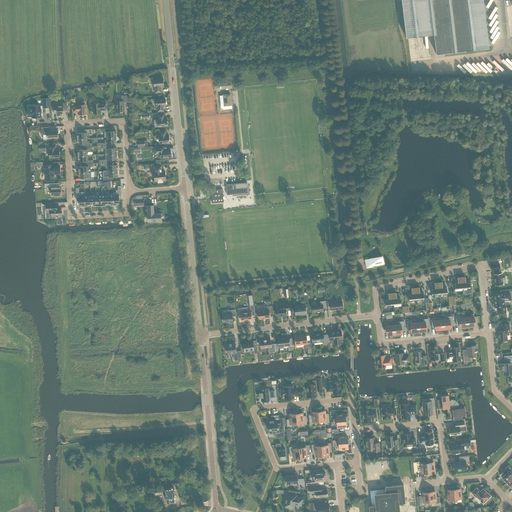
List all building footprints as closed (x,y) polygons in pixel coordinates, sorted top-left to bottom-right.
[(488,47),(482,0),(401,0),(406,36),(434,33),(436,53),(488,47)] [(154,88),(155,88),(155,93),(161,92),(161,87),(164,87),(163,81),(164,81),(164,80),(163,80),(163,77),(153,78),(154,88)] [(223,95),(224,106),(231,105),(230,94),(223,95)] [(121,112),(121,111),(124,111),(124,103),(128,102),(127,95),(121,96),(121,101),(116,101),(116,108),(115,108),(116,112),(121,112)] [(163,106),(166,105),(165,98),(155,99),(156,106),(157,106),(157,112),(164,111),(163,106)] [(78,105),(73,106),(73,112),(79,112),(79,115),(86,114),(85,104),(85,103),(84,102),(83,102),(81,102),(80,102),(79,103),(79,105),(78,105)] [(63,105),(53,105),(54,114),(57,113),(57,116),(64,116),(63,110),(67,110),(67,103),(62,103),(63,105)] [(101,113),(100,110),(106,110),(106,103),(100,104),(100,103),(93,103),(93,114),(101,113)] [(41,110),(40,110),(40,106),(32,106),(32,109),(27,109),(28,115),(32,115),(32,118),(41,117),(40,113),(41,113),(41,110)] [(155,127),(168,126),(167,119),(165,119),(164,114),(158,114),(158,120),(157,120),(154,120),(155,127)] [(41,127),(41,135),(43,135),(43,139),(47,139),(47,138),(58,138),(58,131),(49,131),(49,127),(41,127)] [(77,135),(77,139),(87,138),(87,135),(89,135),(89,133),(92,133),(91,129),(83,130),(84,133),(77,133),(77,135)] [(116,131),(109,132),(109,129),(101,129),(101,132),(104,132),(104,137),(106,137),(111,137),(116,137),(116,133),(116,131)] [(159,137),(160,144),(169,143),(169,136),(166,136),(166,130),(160,131),(160,136),(159,137)] [(116,140),(116,137),(111,137),(106,137),(107,140),(104,141),(105,143),(102,143),(102,146),(105,146),(110,146),(110,143),(116,142),(116,140)] [(89,141),(87,141),(87,138),(77,139),(77,142),(78,144),(84,144),(84,147),(92,146),(92,143),(89,143),(89,141)] [(49,158),(59,158),(59,150),(56,151),(55,145),(49,146),(49,151),(49,158)] [(90,150),(92,149),(92,146),(84,147),(84,150),(78,150),(78,152),(78,155),(88,155),(88,152),(90,152),(90,150)] [(117,148),(105,149),(105,146),(102,146),(102,149),(105,149),(105,151),(107,151),(107,154),(110,154),(117,154),(117,150),(117,148)] [(161,147),(153,148),(154,154),(157,154),(157,156),(158,157),(159,158),(161,158),(171,157),(170,150),(165,150),(164,147),(161,147)] [(107,154),(105,154),(105,160),(106,160),(106,163),(109,163),(109,160),(117,159),(117,157),(117,154),(110,154),(107,154)] [(90,163),(93,163),(93,160),(90,160),(88,160),(88,155),(78,155),(78,159),(78,161),(85,161),(85,164),(90,163)] [(79,169),(79,172),(88,172),(91,172),(90,166),(93,166),(93,163),(90,163),(85,164),(85,166),(79,167),(79,169)] [(106,168),(108,168),(108,171),(113,171),(118,171),(118,167),(117,167),(117,165),(106,165),(106,163),(103,163),(103,166),(106,166),(106,168)] [(54,178),(54,174),(60,174),(59,166),(53,166),(53,165),(44,165),(45,173),(44,173),(44,177),(45,178),(45,179),(54,178)] [(165,171),(162,172),(161,165),(154,166),(154,172),(154,173),(155,181),(158,181),(158,183),(163,182),(163,180),(166,180),(165,171)] [(108,171),(103,171),(104,180),(107,180),(107,177),(118,176),(118,174),(118,171),(113,171),(108,171)] [(86,178),(86,180),(94,180),(94,177),(91,177),(91,172),(88,172),(79,172),(79,176),(79,178),(86,178)] [(52,197),(61,196),(60,187),(59,187),(58,183),(44,184),(44,188),(50,188),(50,192),(52,197)] [(247,183),(226,184),(227,195),(248,193),(247,183)] [(116,195),(113,195),(113,205),(117,205),(117,204),(119,204),(118,195),(118,193),(121,193),(121,186),(118,186),(118,190),(116,190),(116,195)] [(81,206),(85,206),(85,196),(84,192),(79,192),(79,188),(76,188),(76,195),(79,195),(79,206),(81,206)] [(212,203),(224,202),(222,189),(211,190),(212,203)] [(57,203),(46,204),(46,218),(58,217),(58,223),(62,223),(62,212),(61,210),(60,210),(60,207),(57,208),(57,203)] [(161,221),(161,217),(162,217),(162,213),(154,213),(153,213),(153,211),(154,211),(153,205),(147,206),(148,206),(148,214),(151,214),(151,217),(148,217),(148,221),(152,221),(154,221),(161,221)] [(372,267),(375,268),(376,266),(384,264),(382,256),(365,260),(367,268),(372,267)] [(500,273),(499,270),(500,270),(499,264),(491,265),(491,271),(494,270),(494,274),(495,286),(503,285),(502,283),(506,283),(505,278),(502,278),(501,273),(500,273)] [(467,276),(467,278),(461,279),(462,289),(463,289),(463,294),(473,293),(471,283),(470,283),(470,282),(468,282),(467,276)] [(460,290),(460,289),(462,289),(461,279),(455,279),(455,277),(456,283),(454,284),(455,291),(455,290),(457,289),(457,290),(460,290)] [(444,281),(444,283),(438,284),(439,294),(442,294),(442,295),(445,294),(447,293),(447,295),(446,287),(445,288),(444,281)] [(437,295),(439,294),(438,284),(432,285),(432,283),(432,289),(431,289),(432,296),(432,295),(434,295),(434,296),(437,295)] [(421,287),(421,289),(415,289),(416,300),(419,299),(419,300),(422,300),(422,299),(424,299),(424,300),(424,293),(422,293),(421,287)] [(414,301),(414,300),(416,300),(415,289),(409,290),(409,288),(410,294),(408,294),(409,302),(409,300),(411,300),(411,301),(414,301)] [(398,294),(392,295),(393,305),(396,305),(399,305),(399,304),(401,304),(401,306),(400,298),(399,298),(398,292),(398,294)] [(391,305),(393,305),(392,295),(386,295),(386,293),(386,300),(385,300),(386,307),(386,306),(388,306),(391,306),(391,305)] [(495,307),(497,307),(498,313),(505,312),(505,305),(504,306),(503,300),(510,300),(509,293),(503,294),(502,293),(494,294),(495,307)] [(338,310),(343,309),(342,301),(330,302),(330,297),(326,298),(327,306),(330,306),(331,310),(335,310),(338,310)] [(312,306),(313,312),(323,311),(323,308),(326,308),(325,301),(320,302),(320,305),(312,306)] [(276,309),(277,317),(286,315),(286,311),(290,310),(289,304),(282,305),(283,308),(276,309)] [(294,305),(295,314),(306,313),(305,304),(294,305)] [(239,313),(241,321),(252,319),(251,315),(255,314),(254,305),(253,305),(254,305),(250,306),(250,311),(239,313)] [(266,310),(258,311),(259,319),(270,317),(269,313),(273,313),(272,306),(266,306),(266,310)] [(228,310),(229,314),(221,314),(222,323),(233,322),(232,316),(236,316),(235,310),(228,310)] [(459,315),(455,316),(456,326),(462,325),(462,327),(467,326),(466,318),(466,314),(461,315),(459,315)] [(471,317),(466,318),(467,326),(473,326),(473,324),(475,324),(473,314),(471,314),(471,317)] [(447,320),(442,320),(443,329),(448,328),(448,326),(453,326),(452,316),(446,317),(447,320)] [(422,319),(422,322),(418,323),(419,331),(424,331),(424,329),(429,328),(428,318),(422,319)] [(437,318),(431,318),(432,328),(437,328),(438,329),(443,329),(442,320),(442,318),(437,318)] [(413,323),(413,320),(406,321),(408,331),(413,330),(413,332),(419,331),(418,323),(413,323)] [(398,322),(398,325),(393,325),(394,334),(400,334),(399,332),(405,331),(404,321),(398,322)] [(389,335),(394,334),(393,325),(389,326),(388,323),(386,323),(387,333),(389,333),(389,335)] [(502,325),(502,331),(497,331),(498,341),(507,340),(506,332),(510,332),(509,324),(502,325)] [(341,344),(340,339),(342,339),(341,331),(329,332),(329,334),(327,334),(327,340),(330,340),(333,340),(334,345),(341,344)] [(313,343),(322,342),(322,345),(328,345),(327,334),(323,335),(323,333),(312,334),(313,343)] [(296,345),(304,344),(304,348),(308,348),(310,348),(310,341),(307,341),(306,335),(294,336),(296,347),(296,345)] [(288,337),(278,338),(279,347),(279,348),(283,348),(283,346),(288,346),(288,351),(293,350),(292,343),(289,343),(289,339),(288,337)] [(261,353),(266,352),(265,348),(269,348),(269,352),(276,352),(275,344),(271,344),(270,339),(260,340),(261,349),(261,353)] [(254,354),(258,353),(256,341),(243,342),(244,351),(254,350),(254,354)] [(236,352),(235,343),(229,344),(229,345),(225,345),(226,350),(227,350),(227,355),(233,354),(234,361),(241,360),(240,350),(240,351),(236,352)] [(467,354),(463,354),(464,362),(471,361),(471,357),(477,356),(476,352),(477,352),(476,345),(471,346),(471,347),(466,348),(466,350),(467,354)] [(456,362),(459,362),(459,360),(460,360),(460,359),(460,358),(460,356),(459,347),(451,348),(451,352),(446,353),(447,359),(452,358),(452,361),(455,361),(456,362)] [(437,350),(429,350),(431,360),(433,360),(433,361),(435,361),(436,360),(440,359),(440,361),(445,361),(444,353),(437,354),(437,350)] [(422,356),(422,351),(414,352),(415,362),(420,362),(421,365),(427,364),(426,355),(422,356)] [(403,353),(395,354),(396,364),(404,363),(404,362),(409,362),(408,356),(403,356),(403,353)] [(385,365),(392,365),(391,358),(385,359),(384,355),(377,356),(378,367),(386,367),(385,365)] [(504,363),(501,363),(501,371),(502,371),(503,375),(511,374),(511,365),(511,363),(511,362),(511,355),(510,355),(510,357),(504,357),(504,363)] [(317,391),(321,390),(320,378),(316,379),(316,380),(312,380),(313,384),(306,385),(306,386),(302,387),(303,393),(307,393),(307,397),(316,396),(315,389),(317,389),(317,391)] [(333,390),(333,394),(341,394),(340,383),(338,383),(338,382),(334,382),(335,383),(332,383),(332,384),(326,385),(327,391),(331,391),(331,390),(333,390)] [(285,395),(285,399),(293,398),(293,396),(297,396),(297,389),(293,390),(292,386),(284,387),(284,389),(280,389),(281,396),(285,395)] [(261,398),(261,401),(269,400),(269,397),(271,397),(271,398),(275,397),(274,390),(268,391),(268,389),(263,389),(262,389),(260,389),(261,393),(259,393),(259,398),(261,398)] [(447,408),(448,413),(458,400),(456,402),(455,401),(454,401),(453,401),(453,400),(452,400),(451,400),(449,400),(448,395),(441,396),(442,399),(437,400),(438,409),(443,408),(447,408)] [(423,411),(424,415),(432,415),(432,409),(435,409),(434,398),(430,398),(431,401),(423,402),(423,407),(421,407),(422,411),(423,411)] [(457,402),(456,402),(458,400),(448,413),(452,412),(453,416),(453,421),(463,420),(462,415),(465,415),(464,408),(459,408),(459,406),(458,406),(458,405),(458,404),(457,403),(457,402)] [(400,405),(402,418),(410,417),(409,414),(416,413),(415,405),(409,406),(408,404),(400,405)] [(381,408),(382,420),(391,419),(390,416),(396,415),(396,408),(390,409),(389,407),(389,408),(389,407),(385,407),(385,408),(381,408)] [(313,424),(313,422),(319,422),(318,409),(316,409),(315,411),(315,412),(312,412),(312,415),(308,415),(309,424),(313,424)] [(321,410),(320,409),(318,409),(319,422),(325,421),(325,423),(329,423),(328,413),(325,414),(325,411),(321,411),(321,410)] [(369,410),(362,411),(363,422),(370,421),(370,418),(376,417),(375,410),(369,411),(369,410)] [(291,426),(291,424),(297,424),(295,411),(294,411),(292,413),(293,414),(289,414),(290,419),(286,419),(287,427),(291,426)] [(299,412),(297,411),(295,411),(297,424),(303,423),(303,425),(307,425),(306,415),(302,416),(302,413),(299,413),(299,412)] [(269,427),(279,426),(285,426),(285,418),(280,418),(280,423),(276,424),(276,420),(267,421),(267,428),(269,427)] [(455,428),(449,429),(450,436),(456,435),(456,436),(459,435),(461,434),(460,431),(460,427),(465,427),(464,422),(455,423),(455,428)] [(284,431),(279,432),(279,426),(269,427),(270,434),(274,433),(275,438),(284,437),(284,431)] [(420,443),(426,442),(426,445),(433,444),(433,439),(433,435),(432,435),(432,432),(425,432),(425,436),(419,436),(420,443)] [(411,438),(410,434),(402,435),(404,447),(415,445),(415,438),(411,438)] [(392,450),(399,449),(398,439),(394,440),(393,436),(386,436),(388,447),(392,446),(392,450)] [(379,443),(374,443),(374,438),(366,438),(366,444),(366,447),(367,449),(373,448),(373,451),(379,451),(379,443)] [(470,445),(469,439),(460,440),(461,443),(459,443),(459,444),(451,445),(451,447),(450,447),(451,451),(452,451),(452,453),(455,453),(455,454),(460,453),(460,452),(463,452),(463,449),(464,449),(464,446),(470,445)] [(280,455),(280,460),(286,459),(285,448),(281,449),(280,443),(275,444),(276,449),(278,449),(279,455),(280,455)] [(322,458),(323,459),(324,459),(326,457),(326,456),(329,455),(329,453),(332,452),(331,443),(327,443),(327,445),(321,446),(322,458)] [(322,458),(321,446),(315,446),(315,444),(311,445),(312,454),(315,454),(315,457),(318,457),(319,457),(322,460),(323,459),(322,458)] [(305,447),(299,448),(300,457),(300,458),(300,461),(300,462),(301,461),(303,459),(303,458),(306,457),(306,455),(310,454),(309,445),(305,445),(305,447)] [(300,457),(299,448),(293,448),(293,447),(289,447),(290,456),(292,456),(292,459),(297,459),(299,462),(300,462),(300,461),(300,458),(300,457)] [(430,458),(430,455),(426,455),(427,463),(428,475),(430,475),(431,474),(431,473),(434,472),(433,462),(429,463),(429,458),(430,458)] [(469,456),(459,457),(460,461),(453,462),(454,471),(462,470),(462,469),(466,469),(466,462),(469,462),(469,456)] [(421,474),(424,473),(424,475),(427,477),(428,476),(428,475),(427,463),(421,464),(420,462),(416,462),(417,471),(421,471),(421,474)] [(506,482),(511,476),(511,468),(509,465),(504,470),(507,473),(502,478),(506,482)] [(318,485),(318,481),(326,481),(325,472),(320,473),(317,472),(317,473),(313,473),(314,482),(311,482),(311,486),(318,485)] [(304,478),(298,479),(298,475),(285,476),(286,485),(298,483),(299,488),(305,487),(304,478)] [(405,503),(404,485),(385,487),(385,489),(383,490),(383,489),(370,490),(371,503),(372,503),(372,506),(369,506),(369,511),(399,511),(399,504),(405,503)] [(321,486),(310,487),(311,493),(316,493),(316,498),(327,497),(327,489),(322,490),(321,486)] [(174,498),(175,498),(176,497),(175,495),(174,495),(174,488),(173,488),(171,488),(164,489),(162,489),(154,490),(155,495),(159,495),(159,493),(163,493),(163,491),(165,491),(165,499),(169,499),(169,503),(175,503),(174,498)] [(483,503),(487,499),(487,500),(491,496),(487,493),(483,490),(480,492),(479,491),(476,489),(472,494),(476,497),(483,503)] [(295,497),(295,496),(287,494),(286,497),(285,498),(285,501),(285,502),(284,507),(286,507),(287,508),(290,509),(291,508),(293,508),(294,505),(293,505),(294,504),(295,505),(301,506),(303,499),(295,497)] [(328,511),(328,504),(321,504),(321,503),(316,504),(317,511),(328,511)]
